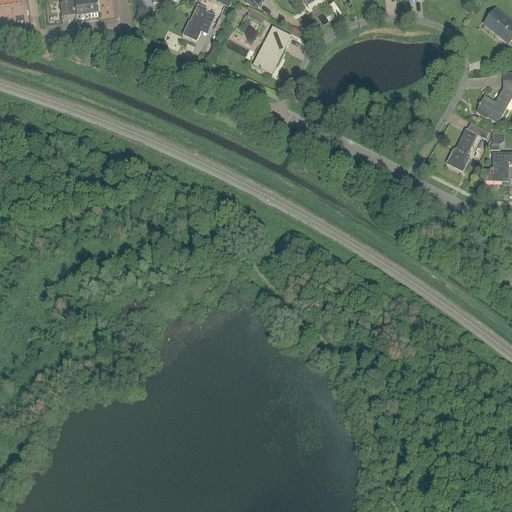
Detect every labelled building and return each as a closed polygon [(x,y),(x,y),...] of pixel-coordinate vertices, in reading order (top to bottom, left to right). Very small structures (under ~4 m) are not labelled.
[(74,3),(76,17),(90,16),(97,15),(96,0),(74,3)] [(264,0),(248,0),(248,1),(249,1),(246,4),(256,11),(258,8),(259,8),(264,0)] [(189,23),(182,37),(196,43),(201,33),(204,26),(211,29),(216,18),(207,14),(208,11),(198,7),(197,9),(196,9),(190,23),(189,23)] [(511,23),(496,10),(483,26),(508,46),(511,41),(511,23)] [(262,25),(265,20),(250,12),(247,17),(262,25)] [(220,20),(215,30),(221,33),(225,23),(224,22),(220,20)] [(272,29),(253,68),(271,77),(284,51),(279,49),(282,44),(286,47),(291,38),(286,36),(272,29)] [(511,82),(502,83),(502,92),(495,104),(484,98),(477,110),(478,111),(477,113),(478,115),(478,116),(480,118),(483,119),(487,122),(488,121),(498,126),(511,101),(511,82)] [(470,125),(456,153),(453,152),(446,165),(463,174),(470,160),(467,158),(477,137),(486,142),(489,135),(470,125)] [(485,172),(484,184),(508,185),(509,168),(511,167),(511,155),(492,155),(492,171),(490,171),(490,172),(485,172)]
